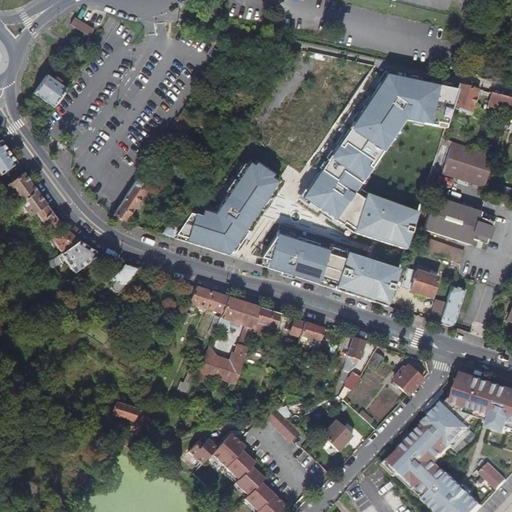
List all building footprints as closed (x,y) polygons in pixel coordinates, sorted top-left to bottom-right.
[(78,31),(83,24),(73,18),(68,25),(78,31)] [(87,36),(91,29),(83,24),(78,31),(87,36)] [(65,48),(71,40),(67,38),(62,46),(65,48)] [(357,93),(360,77),(344,73),(340,89),(357,93)] [(399,86),(391,108),(388,119),(395,121),(400,106),(401,107),(408,85),(412,74),(403,73),(400,83),(399,86)] [(289,90),(292,80),(283,77),(283,76),(283,75),(280,74),(273,84),(289,90)] [(51,109),(64,91),(57,86),(59,84),(54,80),(52,82),(45,77),(32,95),(51,109)] [(391,108),(399,86),(374,78),(369,95),(385,100),(384,105),(385,105),(391,108)] [(469,111),(476,90),(461,85),(458,85),(451,106),(469,111)] [(508,110),(511,98),(492,93),(487,111),(495,113),(496,107),(508,110)] [(388,119),(391,108),(385,105),(380,120),(387,122),(388,119)] [(484,119),(487,112),(477,107),(473,115),(484,119)] [(190,127),(192,124),(179,115),(171,127),(184,136),(190,127)] [(385,127),(387,122),(380,120),(373,117),(371,123),(385,127)] [(199,133),(205,124),(196,118),(192,124),(190,127),(199,133)] [(246,142),(251,135),(246,130),(240,138),(246,142)] [(244,154),(251,144),(246,142),(240,138),(233,147),(244,154)] [(124,223),(144,193),(140,190),(143,185),(141,183),(151,169),(152,170),(169,144),(162,140),(111,216),(124,223)] [(493,157),(449,142),(448,147),(440,173),(483,187),(492,160),(493,157)] [(353,169),(358,152),(331,143),(325,160),(353,169)] [(0,175),(14,165),(0,144),(0,175)] [(429,173),(435,154),(418,148),(411,167),(429,173)] [(208,182),(218,166),(209,160),(198,175),(208,182)] [(398,178),(372,168),(370,175),(397,183),(398,178)] [(414,189),(423,192),(428,176),(419,174),(414,189)] [(19,203),(34,192),(22,175),(6,185),(19,203)] [(218,225),(241,232),(246,217),(251,204),(223,195),(227,188),(215,180),(198,208),(193,205),(190,209),(196,212),(194,217),(201,219),(218,225)] [(341,200),(345,187),(332,183),(328,196),(341,200)] [(419,204),(423,192),(414,189),(410,201),(419,204)] [(44,206),(34,192),(19,203),(28,216),(28,217),(44,206)] [(482,246),(490,224),(474,219),(478,208),(432,193),(420,231),(465,247),(467,241),(482,246)] [(363,194),(350,234),(403,251),(416,213),(363,194)] [(169,239),(190,209),(193,205),(194,202),(183,196),(170,215),(167,213),(163,220),(165,222),(157,235),(169,239)] [(59,227),(44,206),(28,217),(28,216),(18,223),(23,229),(30,224),(28,221),(35,216),(48,234),(59,227)] [(261,245),(267,227),(256,223),(257,221),(246,217),(241,232),(241,233),(243,233),(242,239),(261,245)] [(211,246),(218,225),(201,219),(195,241),(211,246)] [(60,255),(77,243),(62,230),(49,240),(60,255)] [(461,253),(415,237),(411,250),(457,265),(461,253)] [(60,255),(49,240),(46,241),(52,249),(46,253),(51,262),(59,256),(60,255)] [(73,274),(93,259),(93,254),(77,243),(60,255),(59,256),(64,263),(73,274)] [(385,307),(397,270),(344,253),(337,272),(331,290),(385,307)] [(61,266),(64,263),(59,256),(51,262),(47,265),(51,269),(59,263),(61,266)] [(117,292),(137,270),(123,266),(108,282),(111,285),(108,289),(113,294),(117,292)] [(331,290),(337,272),(317,266),(311,284),(331,290)] [(429,298),(435,279),(405,269),(398,288),(429,298)] [(451,329),(463,289),(450,285),(444,304),(438,324),(451,329)] [(220,314),(226,298),(194,288),(187,303),(200,307),(203,308),(220,314)] [(252,330),(258,309),(226,298),(220,314),(218,318),(218,319),(239,326),(243,327),(252,330)] [(438,324),(444,304),(432,300),(430,306),(432,307),(428,321),(438,324)] [(274,330),(278,315),(258,309),(252,330),(250,334),(262,338),(265,327),(274,330)] [(185,324),(191,315),(184,311),(179,322),(185,324)] [(239,326),(218,319),(217,322),(215,326),(227,330),(228,326),(229,327),(230,328),(236,331),(239,326)] [(298,337),(303,323),(294,320),(290,334),(298,337)] [(215,326),(217,322),(212,321),(207,334),(211,336),(215,326)] [(319,341),(323,329),(303,323),(298,337),(296,345),(307,349),(308,349),(308,347),(317,350),(320,341),(319,341)] [(250,334),(252,330),(243,327),(237,345),(246,348),(250,334)] [(344,359),(351,338),(341,335),(336,351),(340,352),(338,358),(344,359)] [(355,363),(362,342),(351,338),(344,359),(343,363),(348,365),(349,361),(355,363)] [(234,385),(246,348),(237,345),(231,362),(216,358),(208,346),(198,373),(209,377),(210,377),(208,384),(215,386),(217,379),(234,385)] [(374,370),(381,357),(374,353),(366,367),(374,370)] [(340,370),(343,363),(344,359),(338,358),(337,357),(334,368),(340,370)] [(308,368),(310,361),(300,358),(298,365),(308,368)] [(406,395),(422,378),(407,365),(402,370),(400,368),(394,375),(396,377),(392,381),(406,395)] [(347,391),(357,376),(349,372),(340,386),(347,391)] [(185,394),(192,376),(187,373),(182,383),(179,382),(176,390),(185,394)] [(206,385),(209,377),(198,373),(194,381),(206,385)] [(508,427),(511,428),(511,389),(463,374),(460,385),(458,385),(455,386),(453,387),(452,388),(450,390),(449,392),(449,394),(449,397),(449,399),(450,401),(447,404),(445,403),(427,423),(428,423),(405,448),(405,449),(392,462),(394,464),(392,466),(417,489),(419,486),(430,496),(427,499),(440,511),(477,511),(484,505),(464,486),(462,488),(459,485),(461,483),(438,462),(452,446),(470,426),(465,422),(469,418),(473,413),(491,421),(489,428),(506,433),(508,427)] [(282,408),(286,397),(279,396),(275,410),(280,408),(282,408)] [(136,413),(138,410),(115,402),(110,415),(132,422),(136,413)] [(300,433),(275,410),(268,411),(262,418),(290,443),(300,433)] [(371,420),(360,410),(356,413),(368,423),(371,420)] [(155,419),(136,413),(132,422),(151,428),(155,419)] [(346,441),(351,435),(334,419),(318,435),(336,452),(342,446),(340,444),(340,443),(342,440),(343,439),(346,441)] [(126,447),(142,430),(134,423),(118,440),(126,447)] [(273,498),(262,488),(265,485),(260,481),(261,480),(254,473),(256,471),(250,465),(251,464),(244,457),(246,455),(240,450),(241,448),(239,446),(241,444),(229,433),(215,447),(205,438),(204,440),(199,445),(197,443),(187,453),(201,465),(210,455),(237,480),(233,484),(246,496),(243,499),(256,511),(255,511),(280,511),(287,506),(275,495),(273,498)] [(253,462),(246,455),(244,457),(251,464),(253,462)] [(478,470),(498,489),(507,480),(487,461),(478,470)] [(263,478),(256,471),(254,473),(261,480),(263,478)] [(275,495),(265,485),(262,488),(273,498),(275,495)]
